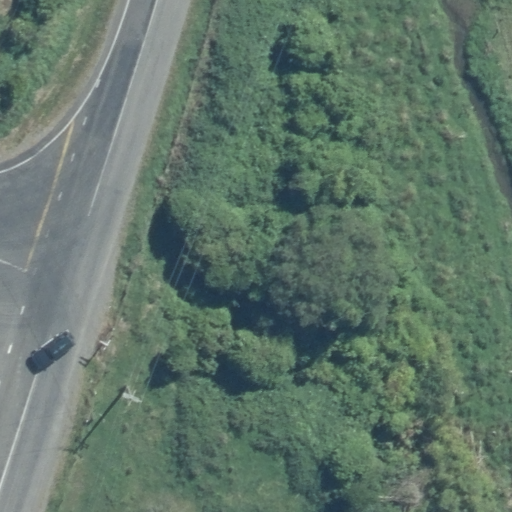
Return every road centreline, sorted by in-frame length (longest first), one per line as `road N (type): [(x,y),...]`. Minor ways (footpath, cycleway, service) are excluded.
road 1 (tertiary): [(153,0),(63,283)]
road 2 (tertiary): [(63,283),(0,484)]
